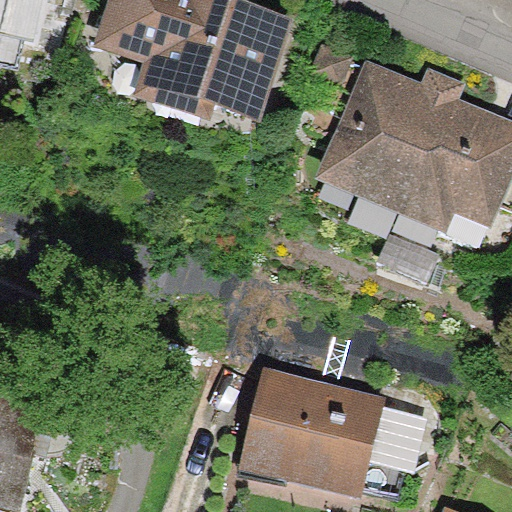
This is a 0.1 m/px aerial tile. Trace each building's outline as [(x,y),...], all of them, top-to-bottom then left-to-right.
[(0,0),(0,73),(15,77),(31,0),(0,0)] [(207,0),(101,0),(81,61),(134,79),(122,112),(203,139),(207,128),(245,141),(281,31),(205,6),(207,0)] [(406,90),(360,70),(301,206),(432,263),(446,231),(481,247),(511,174),(511,135),(449,108),(455,94),(412,76),(406,90)] [(0,375),(0,503),(15,508),(45,386),(0,375)] [(225,488),(340,511),(352,511),(374,408),(248,382),(225,488)]
